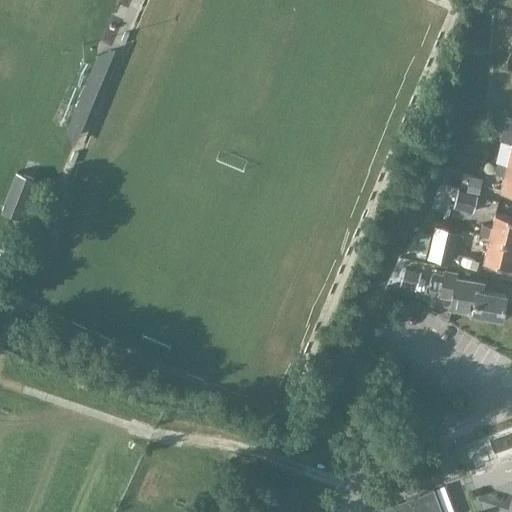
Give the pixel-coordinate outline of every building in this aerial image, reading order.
[(114,46),(96,53),(65,126),(74,143),(75,144),(115,46),(114,46)] [(496,162),(495,163),(509,166),(511,167),(511,117),(506,116),(500,139),(511,142),(511,145),(507,165),(496,162)] [(511,167),(509,166),(495,163),(493,172),(505,175),(501,190),(511,192),(511,167)] [(15,171),(1,211),(27,220),(42,180),(15,171)] [(469,177),(467,189),(477,191),(479,180),(469,177)] [(458,190),(453,207),(472,212),(477,195),(458,190)] [(511,242),(511,217),(496,214),(493,226),(481,223),(478,233),(490,236),(490,237),(511,242)] [(434,225),(427,257),(452,262),(459,230),(434,225)] [(511,267),(511,242),(490,237),(484,261),(511,267)] [(506,294),(484,290),(485,281),(456,277),(457,271),(443,269),(439,296),(450,297),(448,311),(473,314),(474,313),(502,318),(506,294)] [(401,286),(413,290),(417,274),(406,271),(401,286)] [(441,511),(433,488),(369,511),(441,511)]
